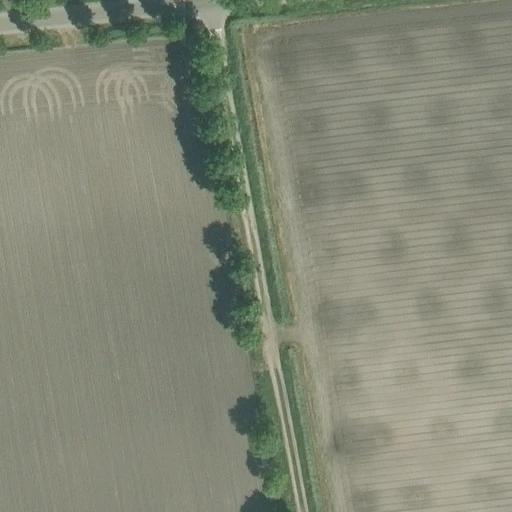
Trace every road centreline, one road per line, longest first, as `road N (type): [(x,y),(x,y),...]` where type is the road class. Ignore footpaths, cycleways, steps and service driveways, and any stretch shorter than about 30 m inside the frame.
road 1 (track): [(304,511),(212,1)]
road 2 (unclassified): [(0,24),(227,0)]
